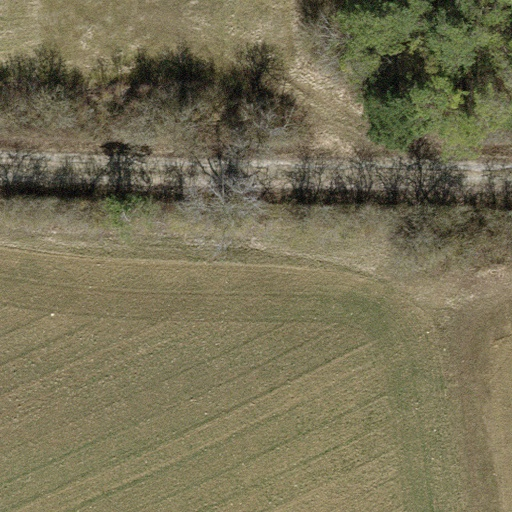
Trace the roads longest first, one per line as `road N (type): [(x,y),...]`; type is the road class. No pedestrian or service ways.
road 1 (track): [(511,172),(0,167)]
road 2 (track): [(511,313),(476,351),(491,511)]
